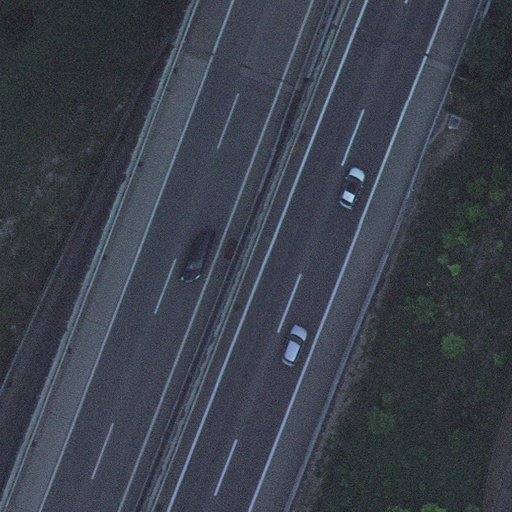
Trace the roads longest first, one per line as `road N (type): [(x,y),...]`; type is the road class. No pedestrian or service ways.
road 1 (motorway): [(206,511),(401,0)]
road 2 (motorway): [(272,0),(80,511)]
